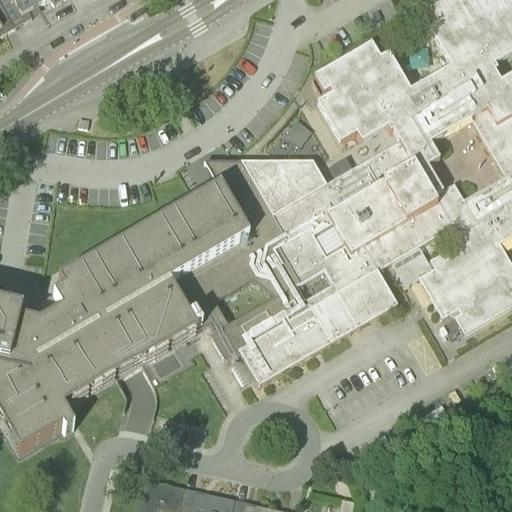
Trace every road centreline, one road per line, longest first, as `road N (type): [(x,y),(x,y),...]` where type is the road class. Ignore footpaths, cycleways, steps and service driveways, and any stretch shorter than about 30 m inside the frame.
road 1 (tertiary): [(0,129),(223,0)]
road 2 (residential): [(0,65),(114,0)]
